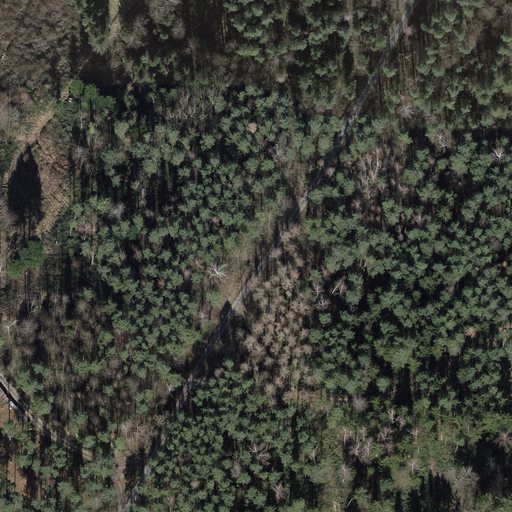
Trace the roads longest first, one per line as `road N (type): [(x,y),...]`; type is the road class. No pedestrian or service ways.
road 1 (residential): [(418,0),(193,377),(126,511)]
road 2 (track): [(511,331),(384,398),(345,408),(241,363),(230,315)]
road 3 (track): [(154,457),(105,465),(64,447),(25,413),(0,370)]
